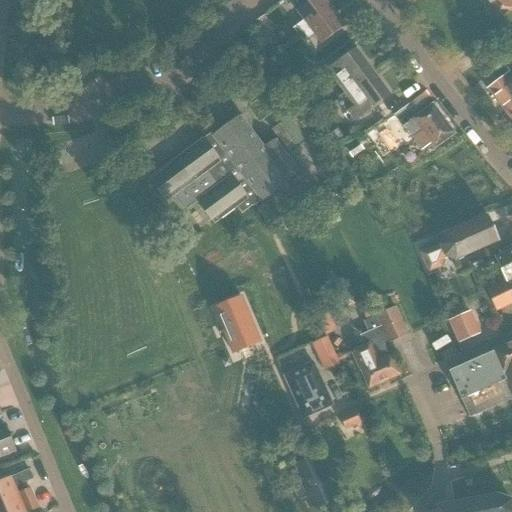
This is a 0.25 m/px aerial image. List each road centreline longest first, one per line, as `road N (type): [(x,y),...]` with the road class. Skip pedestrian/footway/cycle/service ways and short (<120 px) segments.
road 1 (residential): [(0,115),(82,111),(167,84),(250,0)]
road 2 (residential): [(511,333),(411,380),(442,475),(416,511)]
road 3 (tertiary): [(511,173),(376,0)]
road 4 (residential): [(65,511),(0,346)]
